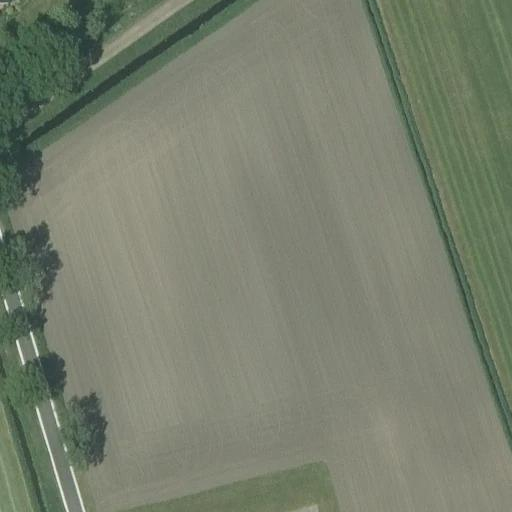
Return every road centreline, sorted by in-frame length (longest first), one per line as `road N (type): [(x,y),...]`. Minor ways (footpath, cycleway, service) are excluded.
road 1 (unknown): [(0,153),(216,0)]
road 2 (unclassified): [(73,511),(0,267)]
